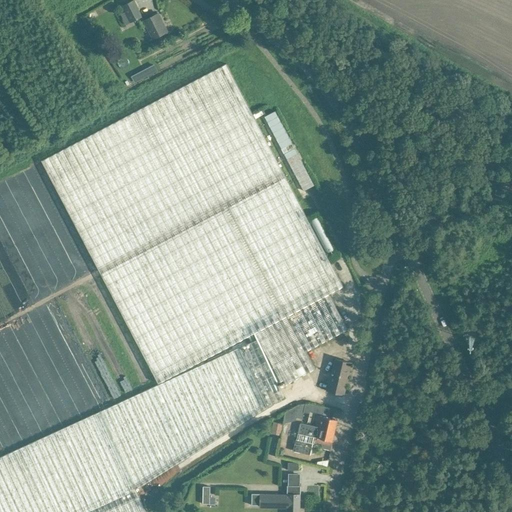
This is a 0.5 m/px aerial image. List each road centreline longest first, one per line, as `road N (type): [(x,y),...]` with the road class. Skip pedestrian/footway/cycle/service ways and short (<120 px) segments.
road 1 (tertiary): [(398,234),(341,110),(277,39),(228,0)]
road 2 (unclassified): [(332,511),(398,234)]
road 3 (tertiary): [(511,482),(398,234)]
